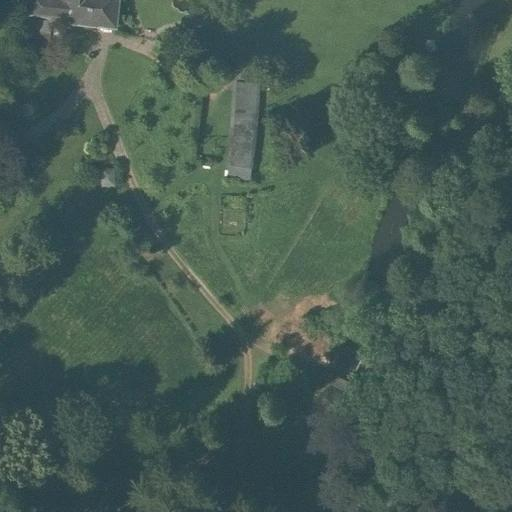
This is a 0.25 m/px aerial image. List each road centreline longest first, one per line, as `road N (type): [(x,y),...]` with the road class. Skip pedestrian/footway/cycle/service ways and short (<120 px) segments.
road 1 (track): [(223,494),(234,476),(246,369),(240,337),(167,248),(125,165)]
road 2 (track): [(511,208),(487,323),(456,372),(406,404),(384,405),(346,388)]
road 3 (track): [(234,476),(262,497),(414,505),(420,511)]
